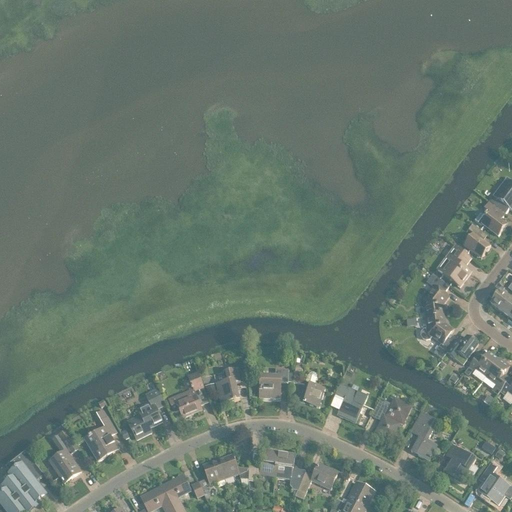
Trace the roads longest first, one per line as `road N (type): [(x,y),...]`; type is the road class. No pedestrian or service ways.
road 1 (residential): [(74,511),(207,438),(257,426),(330,441),(456,511)]
road 2 (residential): [(511,348),(478,322),(472,307),(511,254)]
